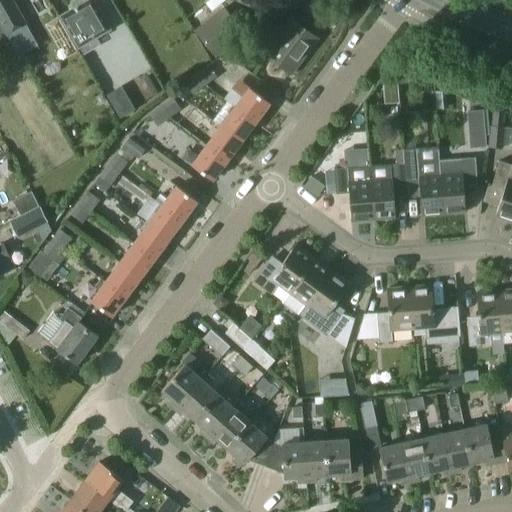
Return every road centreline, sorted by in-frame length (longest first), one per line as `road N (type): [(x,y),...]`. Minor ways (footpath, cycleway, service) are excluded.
road 1 (residential): [(222,511),(112,418),(110,398),(270,181)]
road 2 (residential): [(511,259),(486,250),(371,261),(270,181)]
road 3 (residential): [(270,181),(403,0)]
